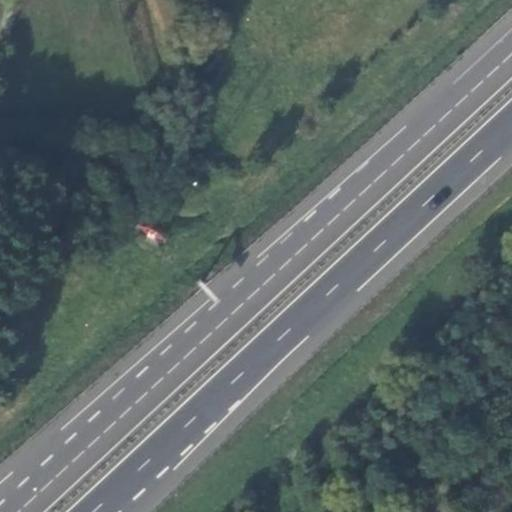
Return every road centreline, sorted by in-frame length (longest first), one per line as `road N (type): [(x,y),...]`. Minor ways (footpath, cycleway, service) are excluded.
road 1 (trunk): [(511,54),(16,511)]
road 2 (trunk): [(273,346),(511,124)]
road 3 (trunk): [(93,511),(273,346)]
road 4 (trunk): [(107,511),(273,346)]
